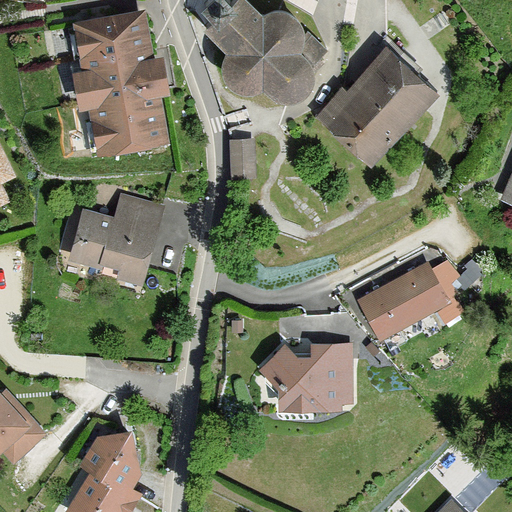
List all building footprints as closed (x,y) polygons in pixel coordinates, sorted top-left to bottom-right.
[(244,82),(248,84),(260,83),(263,82),(272,90),(281,93),(293,92),(301,88),(307,83),(312,74),(312,65),(328,48),(308,29),(305,32),(302,25),(299,21),(295,15),(289,11),(283,9),(274,8),(268,9),(261,11),(248,0),(208,0),(206,3),(216,13),(207,21),(229,44),(228,50),(227,56),(227,63),(230,69),(234,75),(239,79),(244,82)] [(148,60),(140,13),(81,24),(103,145),(162,135),(154,88),(144,90),(139,62),(148,60)] [(437,92),(388,48),(323,122),(371,165),(437,92)] [(254,141),(233,141),(234,176),(255,176),(254,141)] [(0,181),(11,176),(0,154),(0,202),(4,200),(0,191),(0,181)] [(116,219),(127,222),(133,200),(122,197),(116,219)] [(155,233),(162,208),(133,200),(127,222),(116,219),(87,211),(81,234),(86,235),(80,256),(108,264),(110,260),(123,264),(122,268),(120,272),(141,277),(153,233),(155,233)] [(75,255),(80,256),(86,235),(81,234),(75,255)] [(430,263),(372,294),(390,327),(448,296),(430,263)] [(349,394),(360,395),(360,337),(290,338),(267,362),(288,381),(288,403),(349,401),(349,394)] [(0,388),(0,445),(4,442),(16,455),(44,428),(8,390),(5,393),(0,388)] [(100,465),(74,506),(82,511),(127,511),(142,489),(133,482),(143,465),(134,425),(104,432),(88,458),(100,465)] [(472,511),(458,498),(444,511),(472,511)]
